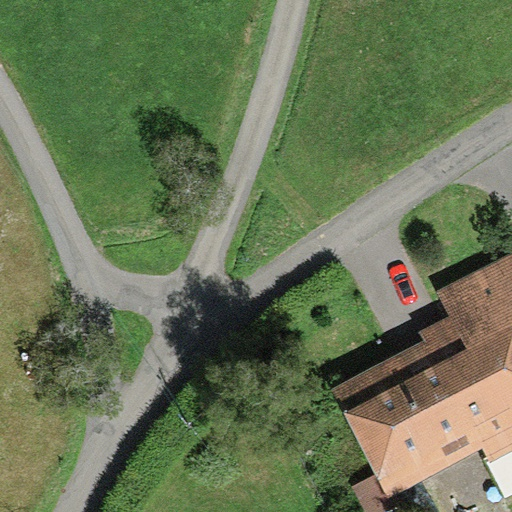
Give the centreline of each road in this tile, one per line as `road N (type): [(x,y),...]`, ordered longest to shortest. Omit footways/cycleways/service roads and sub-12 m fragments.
road 1 (unclassified): [(152,349),(511,120)]
road 2 (residential): [(287,0),(223,209),(152,349)]
road 3 (residential): [(152,349),(102,301),(0,111)]
road 4 (residential): [(152,349),(66,511)]
